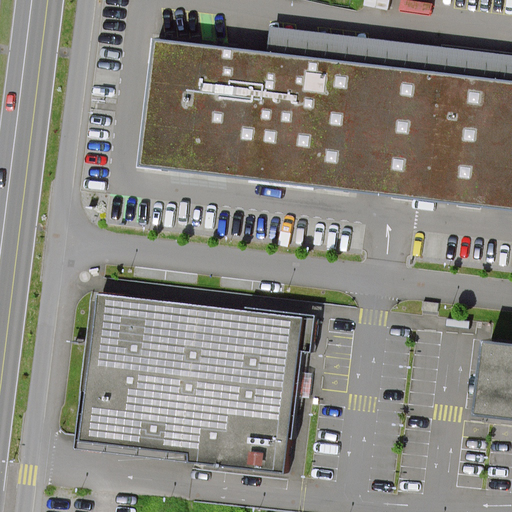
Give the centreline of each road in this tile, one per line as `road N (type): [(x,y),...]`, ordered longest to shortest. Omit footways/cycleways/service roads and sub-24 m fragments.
road 1 (unclassified): [(23,511),(86,0)]
road 2 (unknown): [(373,276),(385,228),(158,200),(124,182),(140,17),(153,0)]
road 3 (unknown): [(190,0),(511,41)]
road 4 (primary): [(36,0),(0,309)]
road 5 (unknown): [(431,503),(464,330)]
